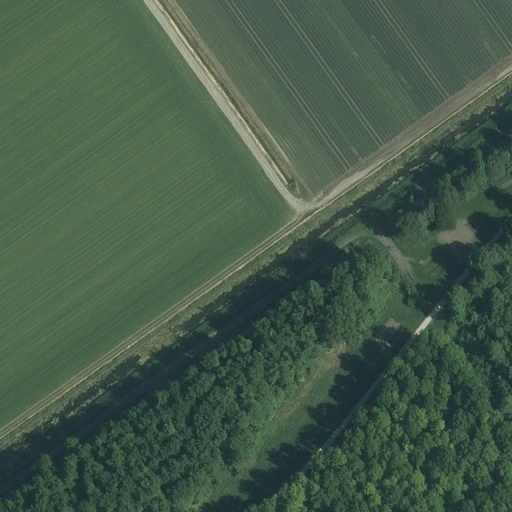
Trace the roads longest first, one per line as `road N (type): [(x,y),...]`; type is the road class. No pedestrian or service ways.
road 1 (track): [(0,491),(511,122)]
road 2 (track): [(511,216),(304,471),(255,511)]
